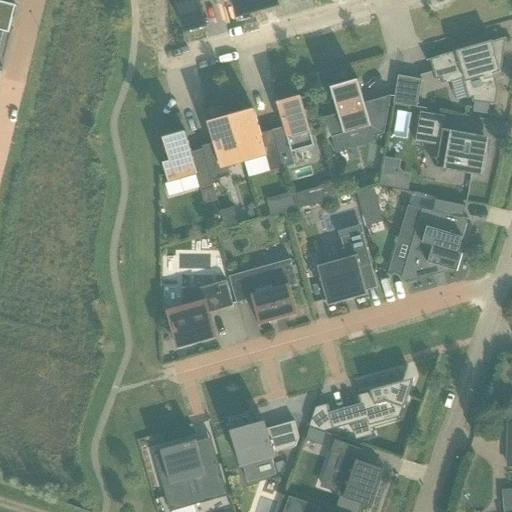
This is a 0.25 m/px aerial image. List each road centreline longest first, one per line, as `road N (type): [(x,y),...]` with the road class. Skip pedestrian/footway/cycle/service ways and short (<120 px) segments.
road 1 (residential): [(503,283),(168,374)]
road 2 (residential): [(503,283),(421,511)]
road 3 (residential): [(386,0),(162,64)]
road 4 (residential): [(33,0),(0,131)]
